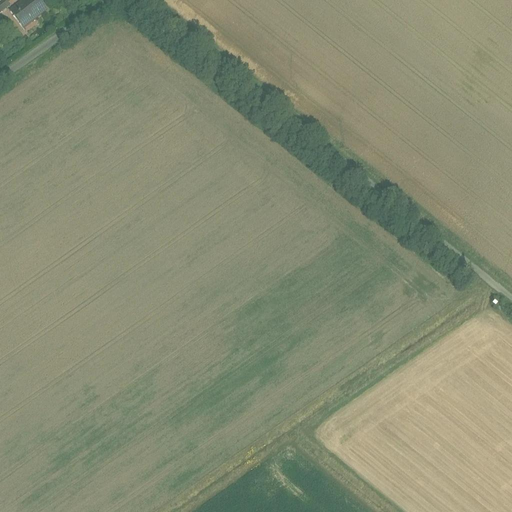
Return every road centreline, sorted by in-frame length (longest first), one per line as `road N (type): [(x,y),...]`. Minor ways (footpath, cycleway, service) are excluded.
road 1 (residential): [(511,299),(146,0)]
road 2 (residential): [(109,0),(0,77)]
